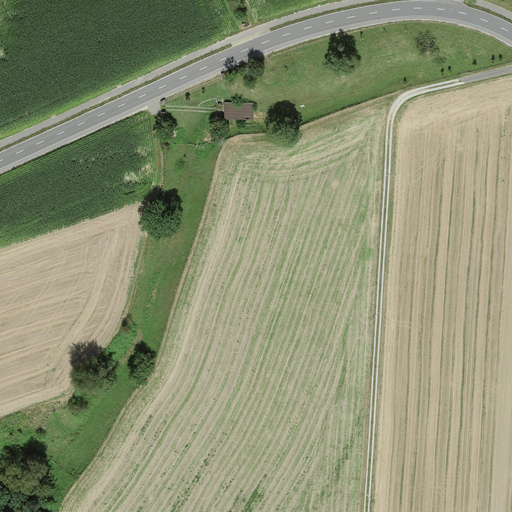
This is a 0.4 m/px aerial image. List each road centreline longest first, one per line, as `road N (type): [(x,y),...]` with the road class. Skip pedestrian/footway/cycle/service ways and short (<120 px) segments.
road 1 (track): [(511,68),(415,91),(394,107),(366,511)]
road 2 (tertiary): [(450,10),(395,8),(307,28),(0,160)]
